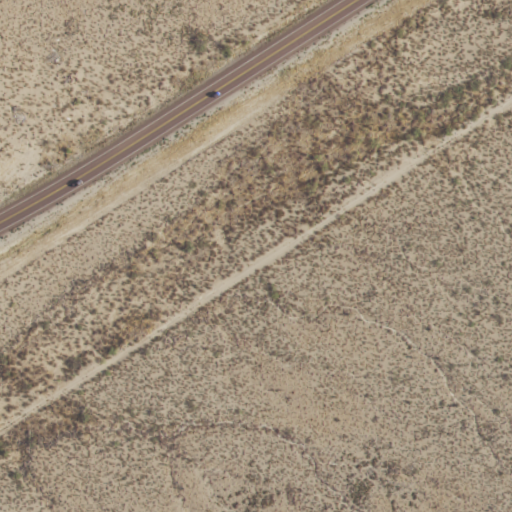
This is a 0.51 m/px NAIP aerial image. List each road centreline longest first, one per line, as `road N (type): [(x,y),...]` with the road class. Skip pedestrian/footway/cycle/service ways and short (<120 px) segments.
road 1 (residential): [(0,430),(511,97)]
road 2 (trunk): [(0,217),(347,0)]
